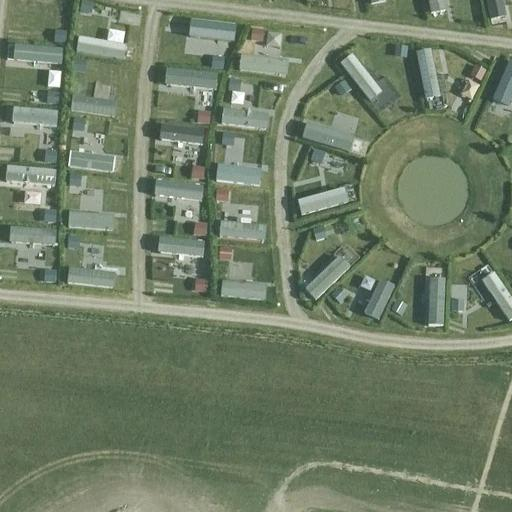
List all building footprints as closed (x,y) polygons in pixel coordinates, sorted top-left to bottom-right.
[(66,10),(66,0),(16,0),(16,6),(66,10)] [(385,5),(383,0),(368,0),(370,8),(385,5)] [(446,14),(443,0),(427,0),(430,17),(446,14)] [(504,20),(500,0),(484,0),(489,23),(504,20)] [(81,4),(80,13),(89,15),(90,5),(81,4)] [(232,45),(234,28),(189,24),(188,40),(232,45)] [(251,32),(250,43),(258,43),(259,33),(251,32)] [(56,33),(55,44),(64,44),(65,34),(56,33)] [(124,48),(78,40),(75,55),(121,64),(124,48)] [(60,67),(61,52),(14,48),(13,64),(60,67)] [(396,49),(396,58),(405,58),(405,49),(396,49)] [(439,99),(430,52),(415,55),(424,102),(439,99)] [(380,96),(350,57),(339,66),(368,105),(380,96)] [(213,59),(212,69),(222,70),(223,60),(213,59)] [(286,79),(287,64),(239,59),(238,74),(286,79)] [(74,62),(73,73),(82,74),(83,63),(74,62)] [(511,96),(511,65),(509,64),(491,103),(506,110),(511,96)] [(474,68),(470,77),(479,81),(483,73),(474,68)] [(214,93),(216,77),(166,72),(164,88),(214,93)] [(229,83),(228,93),(237,93),(238,84),(229,83)] [(342,84),(334,90),(340,98),(348,92),(342,84)] [(49,95),(48,105),(56,106),(57,96),(49,95)] [(117,106),(72,99),(70,114),(114,121),(117,106)] [(55,129),(57,114),(12,110),(11,125),(55,129)] [(265,133),(267,117),(222,112),(220,127),(265,133)] [(198,113),(197,123),(205,124),(206,113),(198,113)] [(73,121),(72,131),(80,132),(81,122),(73,121)] [(349,155),(353,139),(306,126),(301,142),(349,155)] [(201,148),(203,132),(160,127),(158,143),(201,148)] [(222,137),(221,146),(230,147),(231,138),(222,137)] [(313,152),(310,162),(320,165),(322,155),(313,152)] [(47,153),(46,164),(54,165),(55,154),(47,153)] [(111,177),(113,161),(69,155),(67,172),(111,177)] [(259,189),(261,172),(216,167),(214,184),(259,189)] [(192,169),(191,179),(199,180),(200,170),(192,169)] [(53,189),(54,174),(5,170),(4,185),(53,189)] [(70,177),(69,188),(77,188),(78,178),(70,177)] [(200,204),(202,188),(156,183),(154,199),(200,204)] [(347,206),(343,191),(296,204),(300,219),(347,206)] [(216,192),(215,203),(223,204),(225,193),(216,192)] [(45,213),(44,224),(53,225),(54,214),(45,213)] [(111,233),(112,218),(68,216),(67,231),(111,233)] [(264,244),(265,228),(219,224),(218,240),(264,244)] [(196,227),(195,238),(203,238),(204,228),(196,227)] [(53,249),(54,233),(9,230),(8,246),(53,249)] [(322,230),(313,232),(315,241),(324,238),(322,230)] [(68,239),(67,250),(75,250),(76,240),(68,239)] [(202,259),(203,244),(158,241),(157,255),(202,259)] [(220,250),(219,261),(228,262),(229,251),(220,250)] [(315,303),(349,270),(338,259),(304,292),(315,303)] [(112,293),(113,276),(67,271),(66,288),(112,293)] [(46,273),(45,284),(53,285),(54,274),(46,273)] [(511,322),(511,303),(493,276),(481,284),(508,325),(511,322)] [(442,329),(444,282),(428,281),(427,328),(442,329)] [(196,282),(196,293),(204,294),(205,283),(196,282)] [(377,323),(393,289),(378,282),(362,316),(377,323)] [(264,304),(265,288),(221,284),(219,300),(264,304)] [(338,291),(332,298),(339,305),(346,298),(338,291)] [(397,304),(392,312),(400,317),(405,309),(397,304)] [(452,304),(452,314),(462,314),(462,305),(452,304)]
